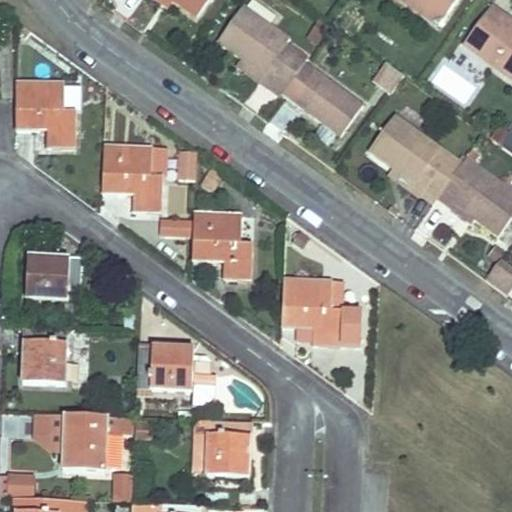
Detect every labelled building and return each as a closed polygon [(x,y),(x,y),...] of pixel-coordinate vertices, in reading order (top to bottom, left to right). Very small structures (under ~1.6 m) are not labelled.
[(173,4),(174,2),(172,0),(154,0),(167,9),(168,10),(173,4)] [(212,0),(172,0),(174,2),(173,4),(197,21),(212,0)] [(447,17),(459,0),(398,0),(429,22),(438,10),(446,16),(447,17)] [(511,27),(504,22),(507,17),(493,7),(464,46),(511,81),(511,27)] [(309,62),(287,46),(290,42),(244,8),(217,44),(242,63),(244,61),(244,62),(265,77),(271,70),(281,77),(270,91),(281,100),(284,96),(306,65),(309,62)] [(439,29),(447,17),(446,16),(438,10),(429,22),(439,29)] [(270,91),(281,77),(271,70),(265,77),(244,62),(244,61),(242,63),(239,68),(270,91)] [(364,108),(306,65),(284,96),(341,139),(364,108)] [(400,81),(387,71),(379,81),(392,91),(400,81)] [(64,116),(66,87),(17,84),(15,102),(14,132),(48,134),(47,149),(76,151),(78,117),(64,116)] [(463,166),(395,116),(368,152),(393,170),(437,202),(438,200),(463,166)] [(196,177),(197,155),(196,154),(182,144),(182,147),(180,176),(196,177)] [(152,179),(152,153),(105,150),(103,196),(134,198),(133,214),(162,215),(163,180),(152,179)] [(163,180),(165,153),(164,153),(152,153),(152,179),(163,180)] [(511,220),(511,198),(464,164),(463,166),(438,200),(453,211),(466,193),(467,194),(485,207),(475,220),(475,221),(499,238),(511,220)] [(437,202),(393,170),(388,177),(432,209),(437,202)] [(212,195),(225,180),(223,179),(211,171),(211,172),(200,186),(212,195)] [(485,207),(467,194),(466,193),(453,211),(470,225),(471,225),(475,221),(475,220),(485,207)] [(241,249),(243,219),(195,216),(194,216),(192,264),(224,265),(224,280),(253,281),(255,250),(241,249)] [(190,239),(191,223),(161,222),(160,238),(190,239)] [(81,304),(83,263),(70,262),(70,266),(51,265),(51,261),(28,260),(26,302),(81,304)] [(511,269),(494,262),(485,286),(509,295),(511,287),(511,269)] [(361,350),(363,314),(344,313),(331,312),(331,311),(332,287),(332,286),(284,283),(282,332),(296,333),(313,333),(314,333),(314,348),(361,350)] [(344,313),(345,287),(332,286),(332,287),(331,311),(331,312),(344,313)] [(135,333),(135,318),(125,317),(124,333),(135,333)] [(65,389),(68,334),(26,332),(25,347),(29,347),(28,367),(25,366),(24,366),(22,387),(65,389)] [(314,348),(314,333),(313,333),(296,333),(296,347),(297,347),(314,348)] [(193,394),(195,359),(195,351),(176,350),(175,355),(156,354),(155,349),(140,349),(137,391),(138,392),(151,392),(193,394)] [(205,409),(214,400),(216,379),(212,378),(213,365),(212,364),(207,360),(195,359),(193,394),(192,409),(193,409),(205,409)] [(150,400),(151,392),(138,392),(137,391),(137,399),(150,400)] [(128,417),(128,404),(127,404),(115,404),(115,417),(128,417)] [(106,477),(109,421),(66,419),(65,434),(69,435),(68,453),(64,453),(63,475),(106,477)] [(208,472),(209,425),(197,424),(195,471),(196,471),(208,472)] [(248,461),(249,441),(252,441),(253,427),(209,425),(208,472),(208,481),(250,483),(251,461),(248,461)] [(144,439),(144,428),(136,427),(135,439),(137,439),(144,439)] [(153,440),(154,428),(144,428),(144,439),(153,440)] [(133,507),(134,481),(117,480),(115,506),(133,507)] [(261,507),(261,492),(240,491),(238,491),(237,506),(261,507)] [(87,511),(88,506),(18,502),(17,511),(87,511)]
